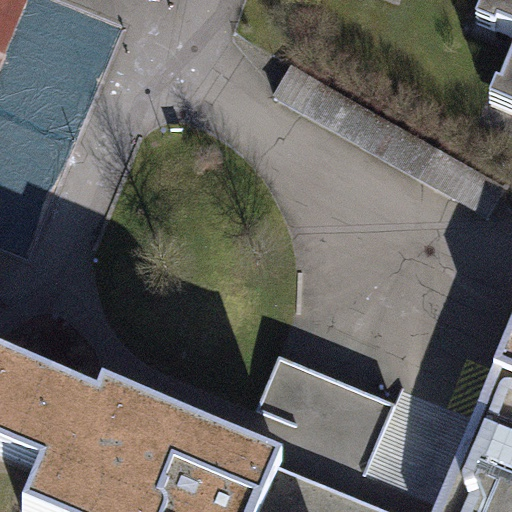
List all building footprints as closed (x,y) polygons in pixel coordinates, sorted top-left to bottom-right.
[(511,0),(492,0),(491,3),(505,8),(495,32),(511,39),(511,65),(500,95),(511,100),(511,0)] [(504,191),(291,70),(274,98),(488,219),(504,191)] [(511,511),(511,330),(436,511),(511,511)] [(394,408),(278,360),(249,430),(365,478),(394,408)] [(282,465),(102,391),(96,404),(0,363),(0,457),(40,473),(23,511),(268,511),(263,510),(278,474),(282,465)] [(370,511),(278,474),(263,510),(268,511),(370,511)]
